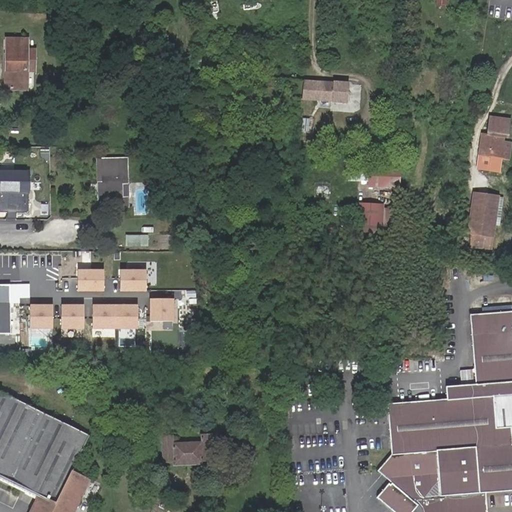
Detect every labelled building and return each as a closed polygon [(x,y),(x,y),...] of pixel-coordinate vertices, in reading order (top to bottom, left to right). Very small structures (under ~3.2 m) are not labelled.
[(445,0),(437,0),(436,8),(445,8),(445,0)] [(11,72),(8,72),(8,91),(29,91),(29,72),(36,72),(36,52),(29,52),(29,41),(9,41),(8,66),(11,66),(11,72)] [(333,82),(302,80),(301,100),(333,102),(333,101),(349,102),(350,85),(333,84),(333,82)] [(223,97),(235,99),(236,90),(225,89),(223,97)] [(499,160),(503,141),(499,141),(499,137),(506,138),(508,121),(490,118),(487,134),(481,133),(478,156),(499,160)] [(510,143),(503,141),(499,160),(507,161),(510,143)] [(127,205),(127,197),(121,197),(121,182),(127,182),(127,157),(103,157),(103,180),(98,180),(98,205),(127,205)] [(369,186),(399,188),(400,165),(370,164),(369,186)] [(0,194),(30,194),(30,173),(17,173),(0,172),(0,194)] [(492,225),(496,197),(472,193),(467,233),(469,234),(468,243),(480,245),(482,236),(491,237),(492,225)] [(503,198),(496,197),(492,225),(499,226),(503,198)] [(356,233),(382,235),(384,202),(358,201),(356,233)] [(144,270),(119,270),(119,292),(144,293),(144,270)] [(103,272),(78,272),(78,294),(103,294),(103,272)] [(0,286),(0,303),(8,304),(8,286),(0,286)] [(172,300),(147,300),(147,322),(172,322),(172,300)] [(8,304),(0,303),(0,333),(8,333),(8,304)] [(53,306),(28,306),(28,328),(53,329),(53,306)] [(115,307),(90,307),(90,329),(115,330),(115,307)] [(141,307),(117,307),(116,329),(141,330),(141,307)] [(83,308),(59,308),(58,330),(83,330),(83,308)] [(446,401),(445,401),(387,407),(391,458),(377,475),(394,489),(381,505),(388,511),(486,511),(485,495),(511,492),(511,311),(469,316),(475,385),(445,388),(446,401)] [(71,476),(90,436),(0,393),(0,477),(41,497),(48,500),(50,497),(52,498),(54,496),(60,499),(71,476)] [(197,442),(177,443),(177,437),(173,437),(173,436),(162,436),(163,463),(173,462),(173,466),(203,464),(202,461),(213,461),(212,434),(201,434),(201,436),(197,436),(197,442)] [(76,479),(71,476),(60,499),(54,496),(52,498),(50,497),(48,500),(41,497),(33,511),(74,511),(90,481),(77,475),(76,479)]
